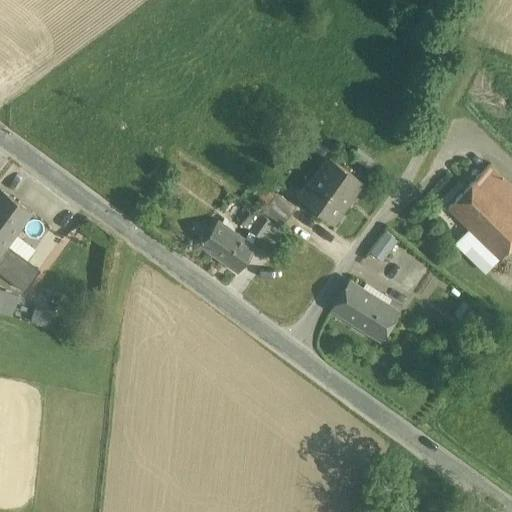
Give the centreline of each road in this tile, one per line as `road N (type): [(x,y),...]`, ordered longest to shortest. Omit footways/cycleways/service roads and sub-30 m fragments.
road 1 (unclassified): [(511,506),(0,135)]
road 2 (track): [(290,349),(415,176),(444,83),(452,0)]
